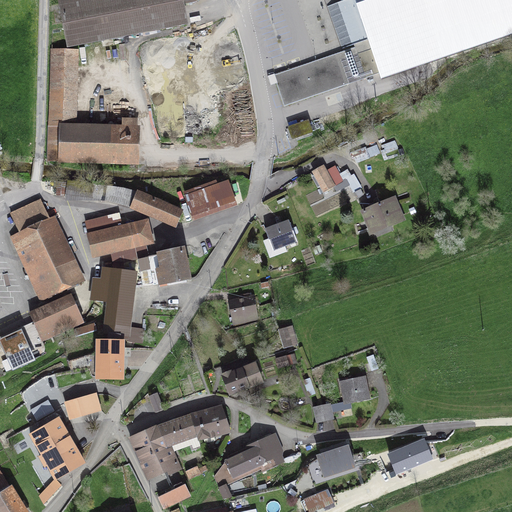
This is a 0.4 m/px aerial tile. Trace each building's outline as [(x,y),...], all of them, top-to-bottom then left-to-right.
[(59,0),(68,47),(186,24),(182,3),(195,0),(194,0),(59,0)] [(284,105),(379,73),(354,0),(342,0),(343,2),(340,3),(355,49),(275,76),(284,105)] [(511,0),(354,0),(379,73),(381,79),(511,33),(511,0)] [(49,126),(74,127),(77,53),(51,52),(49,126)] [(124,128),(74,127),(49,126),(48,161),(136,163),(137,128),(135,128),(135,120),(124,120),(124,128)] [(308,122),(289,128),(292,139),(311,132),(308,122)] [(321,186),(323,185),(327,191),(344,180),(337,167),(327,173),(324,168),(316,172),(318,176),(315,177),(321,186)] [(65,183),(57,182),(56,195),(64,195),(65,183)] [(228,182),(186,197),(192,217),(235,202),(228,182)] [(130,207),(131,207),(137,192),(123,189),(99,186),(97,199),(108,201),(130,207)] [(175,226),(181,211),(137,192),(131,207),(175,226)] [(392,224),(403,220),(394,198),(362,211),(370,230),(390,222),(392,224)] [(40,201),(11,214),(21,235),(50,221),(40,201)] [(86,222),(94,256),(145,244),(140,223),(122,227),(119,214),(86,222)] [(79,281),(50,221),(21,235),(12,239),(40,300),(61,290),(61,291),(67,289),(66,287),(79,281)] [(273,250),(296,242),(289,223),(266,232),(273,250)] [(188,279),(182,250),(147,257),(152,283),(153,285),(159,283),(160,284),(188,279)] [(106,325),(129,328),(133,286),(152,283),(147,257),(104,266),(103,278),(94,280),(91,298),(108,300),(106,325)] [(228,302),(233,325),(258,319),(253,297),(249,298),(248,294),(243,295),(244,299),(228,302)] [(72,298),(31,316),(42,341),(83,322),(72,298)] [(74,331),(76,336),(96,330),(94,324),(74,331)] [(120,342),(122,336),(127,337),(129,328),(106,325),(105,333),(109,334),(107,342),(99,342),(99,377),(120,377),(120,342)] [(291,343),(296,342),(291,326),(279,330),(284,347),(292,345),(291,343)] [(33,360),(20,332),(1,341),(13,369),(33,360)] [(366,357),(371,370),(377,368),(373,355),(366,357)] [(230,372),(222,375),(230,394),(262,382),(255,363),(230,373),(230,372)] [(351,408),(350,401),(357,400),(357,401),(369,399),(365,377),(340,382),(345,402),(341,403),(342,410),(351,408)] [(157,393),(149,396),(155,412),(163,409),(157,393)] [(96,394),(66,403),(71,418),(100,410),(96,394)] [(330,404),(322,406),(328,419),(333,418),(330,404)] [(230,431),(221,406),(190,415),(199,440),(230,431)] [(316,422),(328,419),(322,406),(313,408),(316,422)] [(23,429),(32,424),(33,426),(51,416),(46,408),(19,423),(23,429)] [(199,440),(190,415),(158,426),(166,447),(171,445),(187,439),(191,449),(201,445),(199,440)] [(47,464),(55,479),(84,463),(83,461),(59,420),(31,436),(42,456),(40,457),(44,465),(47,464)] [(171,445),(166,447),(158,426),(130,439),(147,478),(179,464),(171,445)] [(251,447),(261,469),(262,471),(284,461),(273,436),(251,446),(251,447)] [(348,446),(317,456),(324,476),(354,466),(348,446)] [(232,460),(227,462),(234,476),(248,469),(250,474),(261,469),(251,447),(230,456),(232,460)] [(205,466),(198,469),(197,466),(186,471),(189,478),(207,470),(205,466)] [(19,503),(0,471),(0,511),(24,511),(29,509),(24,500),(19,503)] [(61,485),(55,479),(40,496),(44,504),(61,485)] [(188,497),(181,483),(157,494),(164,508),(188,497)] [(219,488),(224,499),(231,497),(226,485),(219,488)] [(328,491),(304,500),(309,511),(333,502),(328,491)]
